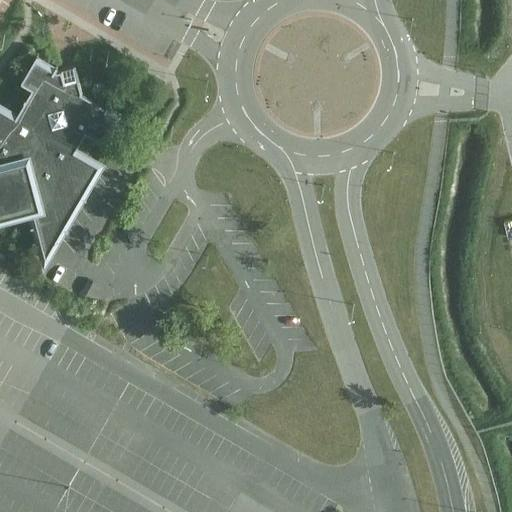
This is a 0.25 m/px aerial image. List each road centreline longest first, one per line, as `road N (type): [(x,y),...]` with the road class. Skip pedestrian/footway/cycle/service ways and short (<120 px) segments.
road 1 (unclassified): [(452,511),(428,426),(380,324),(351,230),(346,181),(365,143)]
road 2 (unclassified): [(278,147),(293,167),(394,511)]
road 3 (secondary): [(365,143),(389,116),(400,81),(385,29)]
road 4 (unclassified): [(146,0),(224,65),(237,86)]
